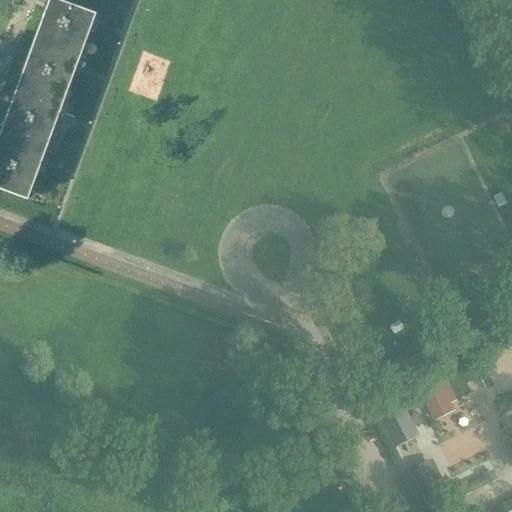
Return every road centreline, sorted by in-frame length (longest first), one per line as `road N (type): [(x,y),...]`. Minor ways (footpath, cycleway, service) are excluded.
road 1 (residential): [(394,511),(288,300)]
road 2 (residential): [(288,300),(239,277),(229,257),(233,233),(267,218),(292,230),(300,247),(295,283)]
